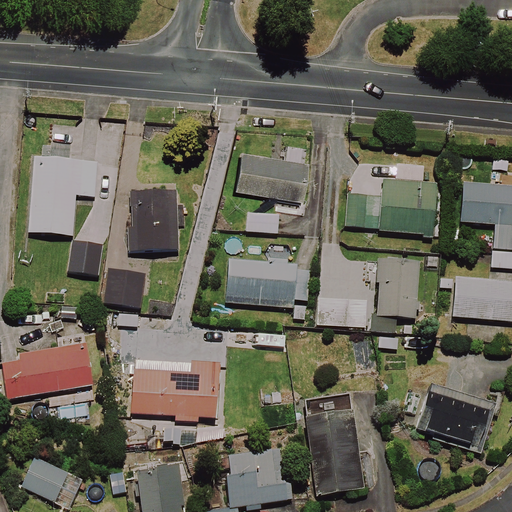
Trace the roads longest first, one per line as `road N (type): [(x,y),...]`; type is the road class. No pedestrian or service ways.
road 1 (primary): [(189,76),(511,104)]
road 2 (primary): [(0,59),(189,76)]
